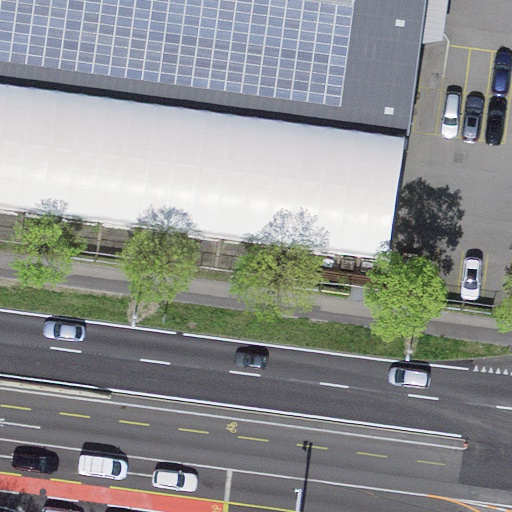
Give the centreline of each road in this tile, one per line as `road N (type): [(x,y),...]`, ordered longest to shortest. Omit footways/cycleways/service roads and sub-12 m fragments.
road 1 (motorway): [(511,410),(0,343)]
road 2 (secondary): [(511,486),(0,429)]
